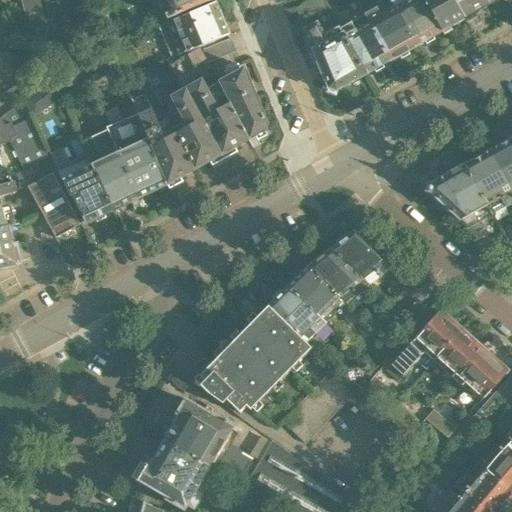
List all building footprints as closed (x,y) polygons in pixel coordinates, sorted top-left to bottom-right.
[(22,0),(27,16),(43,12),(40,0),(22,0)] [(110,0),(93,0),(100,16),(115,10),(110,0)] [(214,0),(157,0),(164,13),(153,17),(155,24),(167,20),(214,0)] [(312,0),(295,8),(300,19),(327,5),(323,0),(312,0)] [(391,0),(390,1),(416,46),(441,32),(422,0),(391,0)] [(422,0),(441,32),(464,19),(452,0),(422,0)] [(452,0),(464,19),(489,5),(485,0),(452,0)] [(365,15),(390,61),(390,60),(391,61),(416,47),(416,46),(390,1),(365,15)] [(172,58),(178,55),(179,56),(195,49),(229,35),(215,4),(181,18),(159,26),(172,58)] [(338,27),(364,75),(365,75),(365,74),(390,61),(365,15),(351,22),(340,28),(339,26),(338,27)] [(112,25),(102,29),(108,44),(118,39),(112,25)] [(292,30),(295,37),(306,33),(314,51),(313,51),(319,65),(324,79),(325,79),(329,89),(336,91),(349,83),(349,84),(364,75),(338,27),(322,36),(316,25),(305,31),(303,25),(292,30)] [(201,51),(208,63),(237,52),(231,39),(201,51)] [(222,154),(249,139),(219,82),(207,89),(202,80),(214,74),(208,63),(201,51),(196,53),(195,49),(179,56),(178,55),(172,58),(166,60),(184,90),(185,89),(222,154)] [(219,82),(249,139),(264,131),(266,125),(243,69),(219,82)] [(186,128),(175,134),(195,169),(222,154),(185,89),(184,90),(170,98),(186,128)] [(33,96),(25,101),(34,115),(42,110),(33,96)] [(0,145),(10,142),(23,169),(48,157),(22,102),(0,118),(0,145)] [(167,184),(195,169),(175,134),(165,140),(152,110),(138,116),(167,184)] [(139,197),(167,184),(138,116),(108,128),(120,154),(139,197)] [(112,210),(139,197),(120,154),(108,128),(109,130),(82,142),(87,155),(112,210)] [(511,139),(490,151),(511,190),(511,139)] [(69,163),(63,148),(50,154),(62,179),(70,196),(73,195),(85,221),(83,222),(84,224),(112,210),(87,155),(69,163)] [(492,216),(511,204),(511,190),(490,151),(464,166),(492,216)] [(469,229),(492,216),(464,166),(430,185),(427,185),(426,192),(429,193),(459,219),(458,220),(469,229)] [(56,238),(75,228),(75,227),(80,224),(53,173),(38,181),(28,186),(56,238)] [(0,229),(10,227),(15,226),(11,206),(2,208),(0,198),(0,197),(16,192),(14,182),(0,185),(0,229)] [(10,227),(0,229),(0,269),(21,265),(17,245),(14,246),(10,227)] [(333,249),(364,279),(374,272),(380,278),(392,267),(387,262),(355,233),(349,237),(333,249)] [(309,267),(346,303),(369,286),(364,279),(333,249),(311,265),(309,267)] [(289,286),(327,322),(346,303),(309,267),(305,271),(289,286)] [(269,307),(306,343),(327,322),(289,286),(285,290),(269,307)] [(413,328),(428,311),(417,300),(401,317),(413,328)] [(306,343),(269,307),(268,308),(268,307),(229,346),(199,377),(204,382),(200,387),(207,394),(212,398),(222,405),(226,401),(239,414),(246,407),(250,411),(311,349),(306,344),(306,343)] [(429,366),(435,359),(460,331),(439,312),(421,332),(420,331),(413,339),(390,366),(386,371),(398,382),(403,377),(420,358),(429,366)] [(478,347),(460,331),(435,359),(447,369),(444,372),(451,377),(478,347)] [(393,350),(392,349),(380,338),(375,345),(387,356),(393,350)] [(470,390),(482,400),(491,390),(492,391),(508,373),(505,370),(505,368),(499,363),(496,363),(478,347),(451,377),(468,393),(470,390)] [(327,363),(319,371),(324,376),(332,367),(327,363)] [(330,419),(356,393),(356,392),(333,369),(296,408),(282,422),(305,445),(330,419)] [(372,400),(390,381),(380,372),(363,390),(372,400)] [(511,376),(508,373),(492,391),(494,393),(507,405),(511,399),(511,376)] [(476,413),(469,421),(475,426),(483,418),(486,421),(503,401),(494,393),(476,413)] [(254,458),(231,446),(238,433),(231,429),(233,425),(216,415),(215,417),(185,400),(176,415),(179,416),(165,440),(209,467),(208,468),(216,473),(233,481),(247,490),(284,511),(357,511),(359,506),(351,500),(271,441),(259,461),(254,458)] [(400,404),(386,420),(405,437),(419,421),(400,404)] [(425,419),(430,423),(438,414),(433,410),(425,419)] [(444,419),(438,414),(430,423),(435,428),(444,419)] [(441,433),(450,424),(444,419),(435,428),(441,433)] [(459,444),(475,426),(469,421),(453,438),(459,444)] [(456,429),(450,424),(441,433),(447,439),(456,429)] [(390,443),(398,449),(405,439),(397,432),(390,443)] [(511,433),(503,443),(491,455),(495,458),(485,470),(511,493),(511,433)] [(183,510),(208,468),(209,467),(165,440),(149,467),(146,466),(137,480),(167,498),(166,500),(183,510)] [(398,450),(398,449),(390,443),(382,455),(390,460),(398,450)] [(390,460),(382,455),(374,466),(383,472),(387,466),(390,460)] [(400,459),(394,468),(405,475),(411,466),(400,459)] [(375,483),(383,472),(374,466),(369,473),(367,477),(375,483)] [(393,494),(405,475),(394,468),(386,480),(397,486),(392,493),(393,494)] [(457,497),(474,511),(497,511),(503,505),(506,505),(511,497),(511,493),(485,470),(475,482),(472,479),(457,497)] [(359,489),(367,495),(375,483),(367,477),(359,489)] [(397,486),(386,480),(382,487),(392,493),(397,486)] [(359,506),(367,495),(359,489),(351,500),(359,506)] [(373,505),(384,511),(391,496),(380,489),(373,505)] [(474,511),(457,497),(454,501),(451,504),(454,507),(450,511),(474,511)] [(162,511),(143,503),(140,511),(162,511)]
